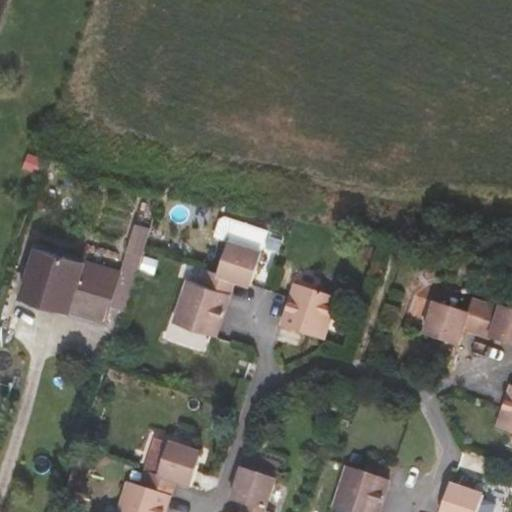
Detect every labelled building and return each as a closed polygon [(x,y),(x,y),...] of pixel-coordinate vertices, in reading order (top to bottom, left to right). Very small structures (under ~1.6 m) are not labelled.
[(44,160),(24,152),(19,166),(38,174),(44,160)] [(221,274),(209,270),(204,285),(233,296),(238,280),(253,285),(265,253),(271,232),(228,218),(223,221),(218,238),(232,242),(221,274)] [(145,248),(151,229),(136,224),(120,274),(75,260),(61,307),(72,311),(76,297),(112,308),(125,311),(131,291),(145,248)] [(22,295),(61,307),(75,260),(37,249),(22,295)] [(178,322),(219,338),(233,296),(204,285),(191,281),(178,322)] [(298,286),(293,298),(284,326),(326,340),(340,300),(298,286)] [(107,322),(112,308),(76,297),(72,311),(107,322)] [(465,330),(471,332),(480,335),(490,305),(476,300),(471,313),(437,301),(427,333),(460,344),(465,330)] [(503,309),(490,305),(480,335),(511,345),(511,308),(505,306),(503,309)] [(511,394),(508,407),(501,427),(511,431),(511,394)] [(161,476),(150,472),(144,488),(173,498),(178,482),(194,488),(205,455),(172,443),(161,476)] [(337,509),(345,511),(381,511),(392,481),(351,467),(337,509)] [(247,505),(245,511),(270,511),(269,511),(279,479),(246,468),(234,501),(247,505)] [(121,511),(168,511),(173,498),(144,488),(131,483),(121,511)] [(481,511),(487,497),(454,485),(445,511),(481,511)]
